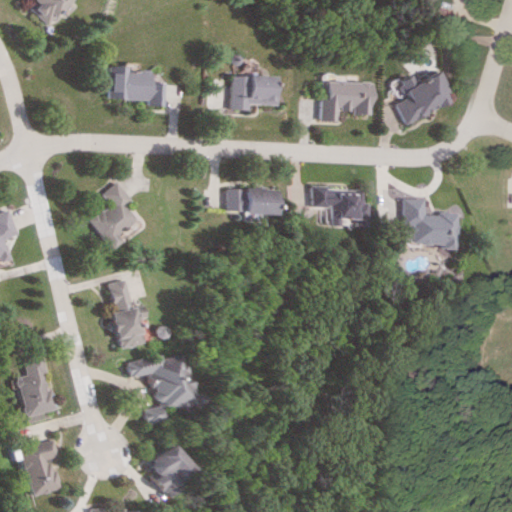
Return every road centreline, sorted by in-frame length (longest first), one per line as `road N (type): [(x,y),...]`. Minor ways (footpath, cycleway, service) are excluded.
road 1 (residential): [(0,161),(86,142),(423,164),(453,148),(480,119)]
road 2 (residential): [(30,151),(101,456)]
